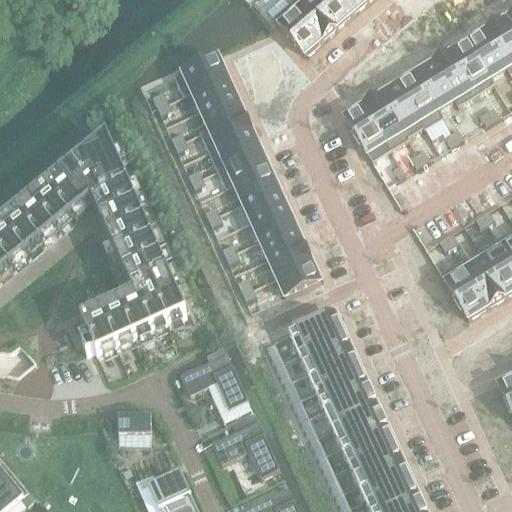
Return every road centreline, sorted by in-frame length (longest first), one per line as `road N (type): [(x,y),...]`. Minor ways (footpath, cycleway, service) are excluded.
road 1 (residential): [(414,0),(301,99),(297,115),(475,511)]
road 2 (residential): [(216,511),(172,416),(152,398),(69,408),(0,401)]
